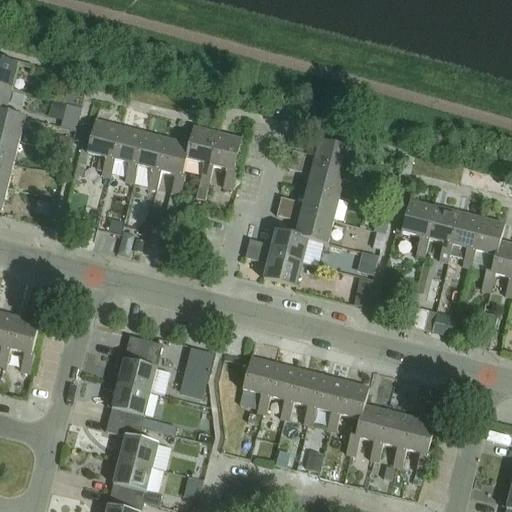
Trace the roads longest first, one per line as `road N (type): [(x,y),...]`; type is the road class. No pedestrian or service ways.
road 1 (unclassified): [(92,277),(486,378)]
road 2 (unclassified): [(50,442),(92,277)]
road 3 (unclassified): [(452,511),(486,378)]
